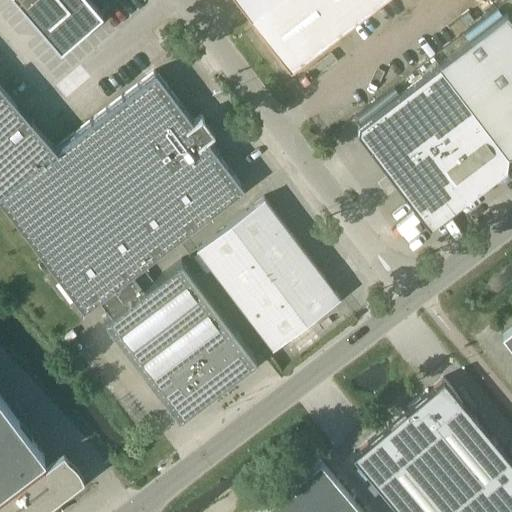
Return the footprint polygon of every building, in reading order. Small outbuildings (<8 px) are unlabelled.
[(0,0),(0,197),(62,279),(76,297),(81,304),(84,308),(99,296),(132,271),(244,186),(206,136),(214,130),(201,113),(197,117),(193,119),(190,115),(156,70),(55,146),(25,112),(17,104),(0,84),(0,0)] [(101,11),(91,0),(18,0),(59,48),(101,11)] [(239,0),(249,12),(290,66),(376,0),(239,0)] [(508,153),(511,153),(511,19),(506,13),(503,15),(470,40),(440,63),(439,64),(472,106),(508,153)] [(159,41),(166,49),(175,42),(168,34),(159,41)] [(359,125),(358,132),(385,167),(388,171),(422,145),(472,106),(439,64),(359,125)] [(464,199),(469,200),(470,196),(506,167),(508,153),(472,106),(422,145),(464,199)] [(422,145),(388,171),(430,226),(464,199),(422,145)] [(339,293),(265,195),(197,246),(272,345),(339,293)] [(256,358),(181,259),(104,318),(179,417),(256,358)] [(511,345),(511,324),(502,332),(511,345)] [(511,511),(511,459),(444,377),(353,452),(402,511),(511,511)] [(0,395),(0,511),(19,511),(21,509),(21,504),(21,499),(21,494),(20,489),(20,484),(44,465),(38,459),(44,454),(0,395)] [(364,511),(319,458),(254,511),(364,511)]
